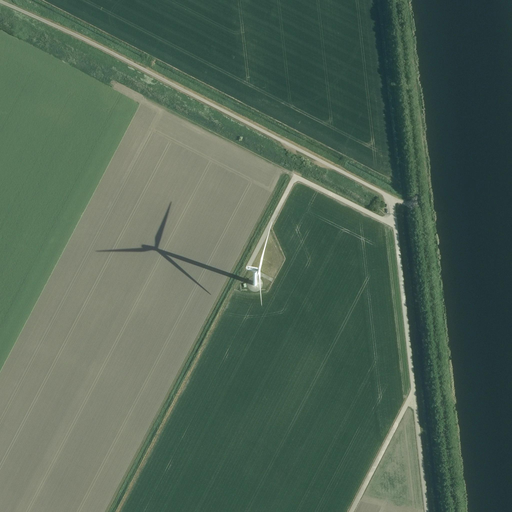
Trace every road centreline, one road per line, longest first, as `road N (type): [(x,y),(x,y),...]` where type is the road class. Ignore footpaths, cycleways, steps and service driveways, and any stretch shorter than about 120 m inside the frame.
road 1 (unclassified): [(417,205),(0,2)]
road 2 (unclassified): [(455,511),(417,205)]
road 3 (unclassified): [(417,205),(396,0)]
